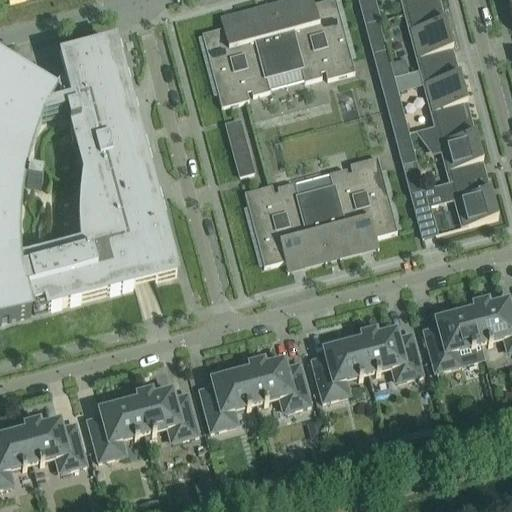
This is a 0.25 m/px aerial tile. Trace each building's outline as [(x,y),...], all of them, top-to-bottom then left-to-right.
[(401,0),(406,17),(437,9),(434,0),(401,0)] [(274,15),(267,16),(283,77),(300,73),(304,86),(321,82),(320,77),(324,75),(327,84),(354,76),(334,2),(296,13),(294,4),(274,10),(273,8),(272,8),(274,15)] [(437,9),(406,17),(418,62),(453,52),(447,30),(443,30),(437,9)] [(239,28),(228,31),(201,38),(221,112),(249,105),(246,96),(251,95),(252,100),(269,96),(266,82),(283,77),(267,16),(260,18),(259,12),(257,12),(258,14),(237,20),(239,28)] [(379,24),(365,28),(373,57),(386,54),(379,25),(379,24)] [(0,326),(30,318),(28,310),(45,305),(48,313),(133,290),(134,290),(132,280),(152,275),(155,285),(156,284),(176,279),(166,239),(140,145),(133,147),(128,127),(135,125),(114,47),(61,61),(64,75),(61,81),(54,77),(47,88),(55,92),(52,98),(16,79),(9,76),(1,91),(0,94),(0,326)] [(386,54),(373,57),(380,85),(393,81),(386,54)] [(407,60),(391,64),(395,77),(410,73),(407,60)] [(436,130),(467,122),(462,101),(465,100),(459,77),(456,78),(452,66),(421,74),(436,130)] [(436,130),(418,135),(433,155),(442,153),(448,175),(483,165),(477,142),(473,143),(467,122),(436,130)] [(225,129),(239,180),(253,177),(239,125),(225,129)] [(408,138),(395,141),(402,169),(416,165),(408,138)] [(332,192),(315,196),(331,257),(338,255),(339,262),(341,261),(340,260),(360,254),(358,246),(397,236),(377,162),(349,169),(351,177),(347,178),(346,174),(328,178),(332,192)] [(402,169),(410,197),(423,194),(416,165),(402,169)] [(484,177),(423,194),(410,197),(422,242),(436,238),(429,210),(455,203),(463,231),(498,222),(492,199),(488,200),(483,179),(484,179),(484,177)] [(331,257),(315,196),(297,201),(294,187),(277,192),(278,197),(273,198),(271,190),(244,197),(263,271),(302,261),(304,269),(324,264),(325,266),(326,265),(324,259),(331,257)] [(474,314),(471,315),(481,349),(487,348),(487,350),(492,348),(491,347),(505,343),(509,357),(511,355),(511,311),(509,312),(508,307),(506,308),(505,306),(488,310),(487,305),(473,309),(474,314)] [(437,332),(423,335),(434,377),(460,370),(456,356),(469,352),(470,354),(475,353),(474,351),(481,349),(471,315),(454,319),(456,326),(447,329),(446,327),(445,326),(444,326),(443,325),(441,325),(435,327),(437,332)] [(362,344),(359,345),(368,380),(375,378),(375,380),(380,378),(379,376),(393,373),(397,387),(422,380),(411,338),(397,342),(396,337),(394,337),(393,336),(377,340),(375,335),(361,339),(362,344)] [(324,361),(311,365),(322,407),(347,400),(344,386),(357,382),(358,384),(362,383),(362,381),(368,380),(359,345),(342,349),(344,356),(335,358),(334,357),(334,356),(333,356),(332,355),(331,355),(330,355),(329,355),(323,356),(324,361)] [(250,374),(247,375),(256,409),(263,408),(263,410),(268,408),(267,406),(281,403),(285,417),(310,410),(299,368),(285,372),(284,367),(282,367),(281,365),(264,370),(263,365),(249,369),(250,374)] [(212,391),(199,395),(210,437),(235,430),(232,416),(245,412),(246,414),(250,413),(250,411),(256,409),(247,375),(230,379),(232,386),(223,389),(223,388),(222,387),(221,386),(220,385),(219,385),(218,385),(217,385),(211,386),(212,391)] [(138,404),(135,405),(144,439),(151,438),(151,440),(156,438),(155,436),(169,433),(173,447),(198,440),(187,398),(173,402),(172,397),(170,397),(169,395),(152,400),(151,395),(137,399),(138,404)] [(101,421),(87,425),(98,467),(124,460),(120,446),(133,442),(134,444),(139,443),(138,441),(144,439),(135,405),(118,409),(120,416),(111,419),(110,417),(110,416),(109,416),(108,415),(107,415),(105,415),(99,416),(101,421)] [(494,421),(476,425),(480,439),(498,434),(494,421)] [(26,434),(23,435),(32,469),(39,468),(39,470),(44,468),(43,466),(57,463),(61,477),(86,470),(75,428),(61,432),(60,427),(58,427),(57,425),(40,430),(39,425),(25,429),(26,434)] [(0,492),(11,490),(8,476),(21,472),(22,474),(26,473),(26,471),(32,469),(23,435),(6,439),(8,446),(0,448),(0,492)] [(274,477),(250,483),(255,503),(279,497),(274,477)] [(194,488),(200,511),(214,511),(222,510),(215,483),(194,488)] [(160,511),(158,502),(139,508),(140,511),(160,511)]
